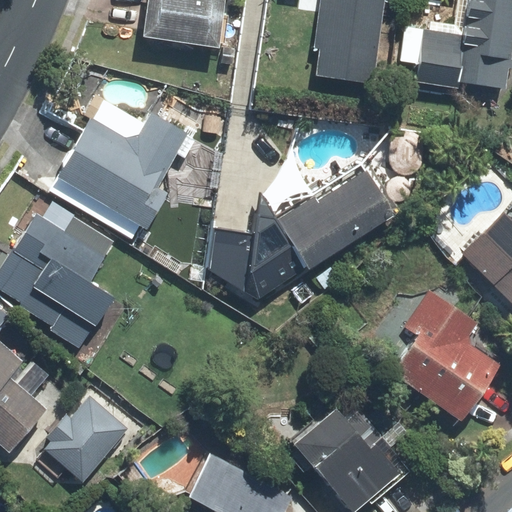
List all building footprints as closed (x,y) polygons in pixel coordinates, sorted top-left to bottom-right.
[(207,51),(215,0),(141,0),(135,38),(207,51)] [(369,87),(381,0),(322,0),(311,78),(369,87)] [(504,93),(511,40),(511,0),(507,0),(459,0),(454,37),(419,32),(412,78),(504,93)] [(85,124),(53,176),(137,227),(152,203),(140,195),(175,138),(147,121),(128,150),(85,124)] [(388,213),(364,173),(238,247),(239,240),(211,237),(206,273),(234,277),(235,265),(252,293),(388,213)] [(511,234),(497,219),(457,256),(511,313),(511,234)] [(32,220),(0,272),(0,293),(77,341),(102,301),(72,283),(90,255),(32,220)] [(465,328),(424,298),(401,329),(413,338),(388,372),(454,420),(490,371),(453,344),(465,328)] [(0,452),(1,454),(36,416),(0,383),(0,379),(13,366),(0,353),(0,452)] [(333,413),(290,451),(341,511),(385,473),(333,413)] [(272,511),(278,501),(209,463),(189,499),(212,511),(272,511)]
